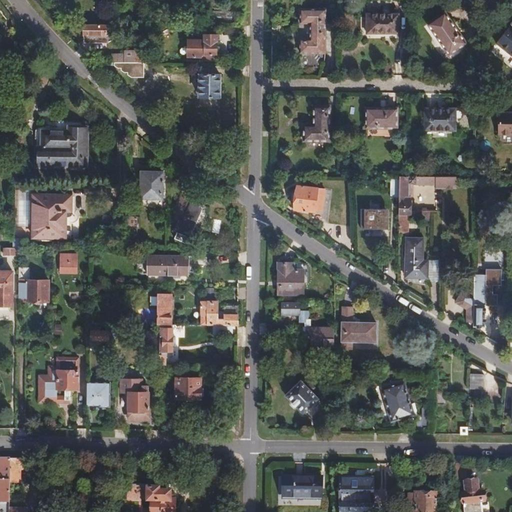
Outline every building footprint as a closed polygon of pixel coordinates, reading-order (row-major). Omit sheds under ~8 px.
[(298,9),(298,23),(308,23),(308,40),(298,39),(298,53),(323,53),(323,9),(298,9)] [(231,10),(206,10),(206,22),(231,22),(231,10)] [(441,13),(424,24),(446,55),(463,43),(441,13)] [(365,14),(364,34),(395,34),(396,15),(365,14)] [(508,26),(493,42),(511,58),(511,17),(506,23),(508,26)] [(93,23),(84,39),(104,39),(112,37),(117,32),(117,24),(93,23)] [(187,55),(201,55),(201,53),(210,53),(216,53),(216,33),(205,34),(205,35),(201,35),(201,39),(187,39),(187,55)] [(145,51),(125,51),(125,53),(124,53),(124,54),(111,54),(111,62),(145,62),(145,54),(145,51)] [(199,75),(199,101),(219,101),(219,75),(199,75)] [(302,123),(302,140),(328,140),(328,105),(312,105),(312,123),(302,123)] [(364,108),(363,128),(394,128),(394,108),(364,108)] [(421,109),(421,130),(451,130),(451,109),(421,109)] [(511,112),(496,112),(496,133),(511,133),(511,112)] [(39,149),(39,166),(84,168),(85,150),(82,150),(82,128),(79,128),(79,120),(51,120),(51,128),(44,127),(43,149),(39,149)] [(142,173),(142,199),(162,199),(162,173),(142,173)] [(355,198),(355,176),(347,176),(346,198),(355,198)] [(398,197),(398,177),(389,177),(389,196),(398,197)] [(438,188),(438,177),(398,177),(398,197),(397,214),(406,214),(414,214),(414,211),(409,211),(409,183),(414,183),(414,191),(438,191),(438,188)] [(438,177),(438,188),(457,189),(457,177),(438,177)] [(327,186),(295,186),(295,213),(327,213),(327,186)] [(33,195),(32,237),(67,238),(67,211),(69,211),(70,195),(33,195)] [(191,201),(185,198),(175,220),(180,222),(175,231),(190,237),(205,203),(193,197),(191,201)] [(359,206),(359,228),(387,228),(387,206),(359,206)] [(416,214),(415,214),(415,224),(427,224),(427,212),(416,212),(416,214)] [(406,214),(397,214),(397,233),(406,233),(406,214)] [(125,217),(125,232),(136,232),(136,217),(125,217)] [(136,232),(125,232),(125,250),(136,250),(136,232)] [(405,253),(422,253),(422,238),(406,238),(405,253)] [(422,262),(422,253),(405,253),(405,278),(427,278),(427,262),(422,262)] [(75,255),(59,255),(59,271),(75,272),(75,255)] [(147,256),(147,275),(187,276),(187,257),(147,256)] [(277,262),(276,295),(302,296),(302,271),(290,271),(291,263),(277,262)] [(439,262),(427,262),(427,278),(439,278),(439,262)] [(483,326),(483,305),(496,305),(495,293),(491,293),(491,283),(499,283),(499,268),(483,268),(483,274),(471,274),(471,275),(471,286),(471,290),(471,305),(471,320),(471,326),(483,326)] [(17,270),(17,305),(47,306),(48,283),(28,282),(28,270),(17,270)] [(0,305),(10,306),(10,273),(0,272),(0,305)] [(465,305),(465,320),(471,320),(471,305),(471,290),(459,290),(453,300),(465,305)] [(172,325),(172,293),(159,293),(158,325),(172,325)] [(197,324),(236,325),(236,322),(236,305),(221,305),(221,314),(221,319),(214,319),(214,314),(215,301),(197,301),(197,311),(198,311),(197,324)] [(349,319),(350,304),(339,303),(338,346),(349,346),(349,338),(373,339),(373,320),(349,319)] [(298,340),(308,340),(331,341),(331,333),(309,332),(309,329),(309,321),(307,321),(307,313),(298,313),(298,305),(281,304),(281,316),(298,317),(297,325),(304,325),(304,333),(298,333),(298,340)] [(353,304),(350,304),(349,319),(373,320),(373,318),(352,317),(353,304)] [(230,334),(230,326),(211,326),(211,334),(230,334)] [(172,328),(158,328),(158,363),(165,364),(166,352),(171,352),(171,347),(171,339),(172,328)] [(90,330),(89,343),(94,343),(113,343),(114,334),(99,334),(99,330),(90,330)] [(497,344),(510,350),(510,333),(502,333),(497,344)] [(331,341),(308,340),(307,355),(325,355),(325,358),(331,358),(331,341)] [(89,343),(85,343),(85,352),(94,352),(94,343),(89,343)] [(66,404),(66,390),(74,390),(75,372),(75,371),(75,359),(54,359),(54,368),(54,377),(46,377),(36,376),(36,388),(38,389),(38,403),(66,404)] [(165,364),(158,363),(158,382),(170,382),(170,365),(170,364),(165,364)] [(468,390),(483,390),(483,374),(468,374),(468,390)] [(131,422),(147,423),(147,388),(141,388),(141,382),(120,382),(120,394),(128,394),(127,413),(131,413),(131,422)] [(402,382),(377,391),(388,423),(412,415),(402,382)] [(85,384),(85,406),(102,407),(102,409),(110,409),(110,384),(85,384)] [(301,384),(285,398),(300,416),(303,414),(306,418),(320,406),(301,384)] [(198,410),(199,406),(199,395),(199,389),(176,389),(175,409),(198,410)] [(459,425),(459,436),(467,436),(467,425),(459,425)] [(7,511),(8,485),(9,459),(0,459),(0,511),(7,511)] [(26,472),(26,460),(9,459),(8,485),(19,486),(20,472),(26,472)] [(466,478),(466,464),(454,464),(454,478),(466,478)] [(273,472),(272,496),(317,497),(318,473),(273,472)] [(336,477),(337,504),(349,504),(349,508),(371,508),(371,480),(349,480),(349,477),(336,477)] [(461,490),(460,511),(477,511),(478,503),(486,503),(487,491),(478,491),(478,481),(466,481),(466,491),(461,490)] [(170,507),(170,499),(170,492),(158,492),(158,485),(144,485),(144,507),(147,507),(146,511),(173,511),(173,507),(170,507)] [(414,496),(407,496),(407,505),(414,505),(413,511),(437,511),(438,494),(414,494),(414,496)]
